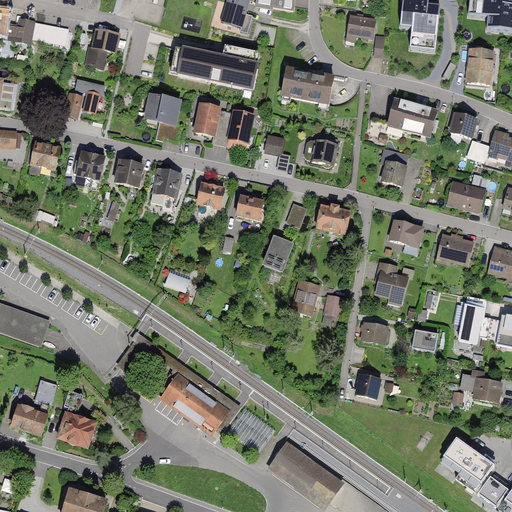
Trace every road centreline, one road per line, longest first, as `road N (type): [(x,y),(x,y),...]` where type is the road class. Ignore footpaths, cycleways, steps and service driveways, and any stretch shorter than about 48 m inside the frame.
road 1 (residential): [(369,201),(0,123)]
road 2 (residential): [(314,0),(318,42),(341,69),(471,103),(511,122)]
road 3 (residential): [(202,511),(0,442)]
road 4 (residential): [(369,201),(341,400)]
road 5 (residential): [(511,238),(369,201)]
road 6 (residential): [(1,0),(131,25)]
